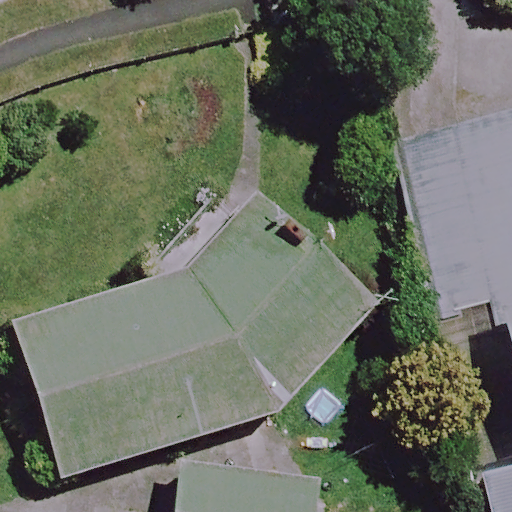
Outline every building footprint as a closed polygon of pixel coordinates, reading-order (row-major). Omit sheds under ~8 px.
[(511,323),(511,121),(395,146),(435,339),(511,323)] [(263,427),(368,325),(311,254),(286,273),(256,236),(184,282),(0,338),(0,344),(46,494),(263,427)] [(511,330),(490,336),(511,439),(511,330)] [(300,511),(302,491),(165,481),(163,511),(300,511)] [(511,511),(511,481),(468,493),(473,511),(511,511)]
